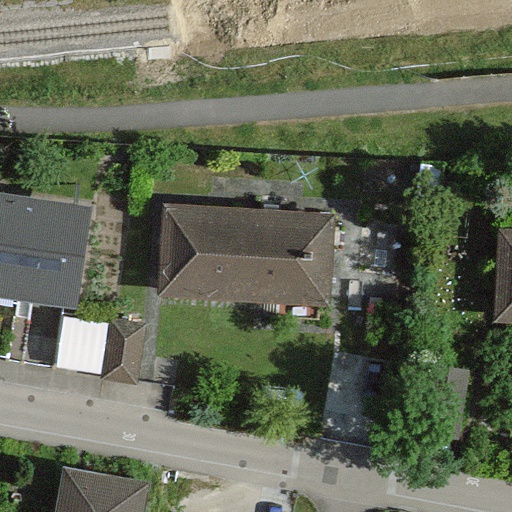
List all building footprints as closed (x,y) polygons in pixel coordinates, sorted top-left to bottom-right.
[(0,213),(0,302),(101,310),(108,221),(0,213)] [(168,304),(352,305),(352,221),(169,220),(168,304)] [(502,338),(511,338),(511,242),(503,242),(502,338)] [(68,314),(63,361),(107,365),(111,318),(68,314)] [(145,332),(116,332),(115,391),(144,392),(145,332)] [(162,511),(166,489),(70,476),(65,511),(162,511)]
